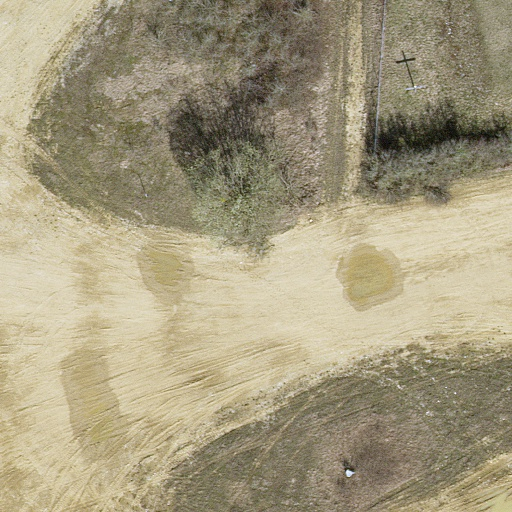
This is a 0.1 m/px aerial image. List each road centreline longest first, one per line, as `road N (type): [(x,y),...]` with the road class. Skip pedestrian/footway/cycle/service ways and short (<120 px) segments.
road 1 (track): [(0,432),(511,278)]
road 2 (track): [(511,278),(0,290)]
